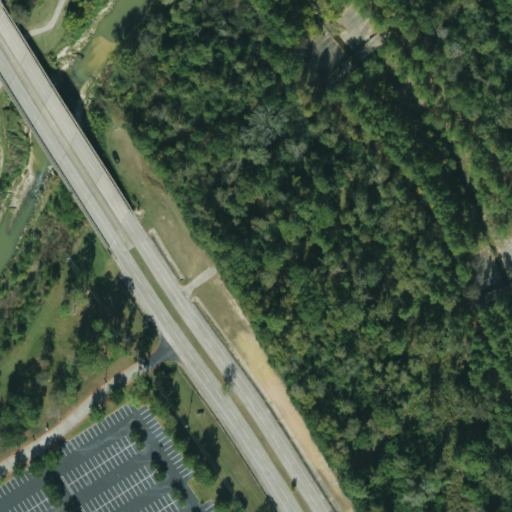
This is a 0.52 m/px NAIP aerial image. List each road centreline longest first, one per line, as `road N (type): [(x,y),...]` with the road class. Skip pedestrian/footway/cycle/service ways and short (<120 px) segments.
road 1 (secondary): [(319,511),(128,223)]
road 2 (secondary): [(110,236),(292,511)]
road 3 (secondary): [(128,223),(0,24)]
road 4 (secondary): [(0,64),(110,236)]
